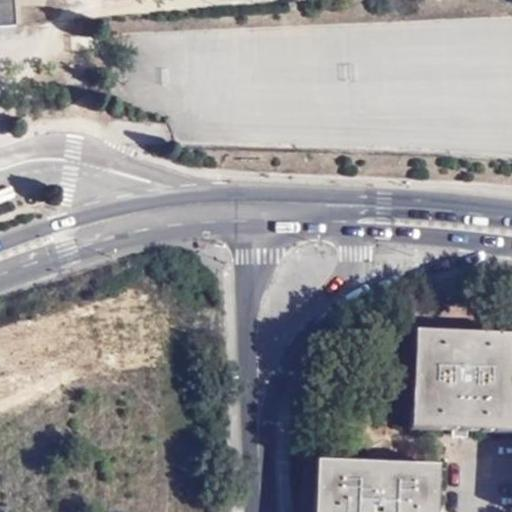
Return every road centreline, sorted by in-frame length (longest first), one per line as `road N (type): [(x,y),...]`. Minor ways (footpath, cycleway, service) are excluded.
road 1 (secondary): [(302,193),(209,193),(116,206),(0,242)]
road 2 (secondary): [(0,274),(111,236),(258,225)]
road 3 (secondary): [(511,206),(302,193)]
road 4 (tertiary): [(258,225),(247,341),(257,433)]
road 5 (tertiary): [(333,302),(403,273),(509,246)]
road 6 (secondary): [(351,228),(509,246)]
road 7 (tertiary): [(257,433),(299,341),(333,302)]
